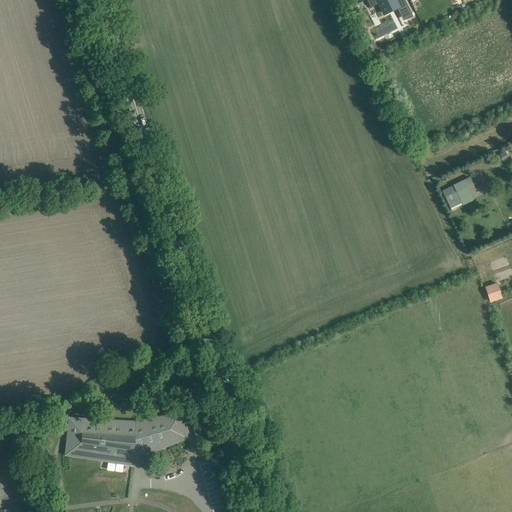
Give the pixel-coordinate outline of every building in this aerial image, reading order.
[(366,0),(370,8),(379,4),(385,14),(396,8),(402,5),(408,18),(412,16),(404,0),(366,0)] [(506,152),(500,155),(504,162),(509,159),(506,152)] [(454,186),(442,191),(450,209),(462,203),(457,192),(473,185),(474,185),(471,178),(454,186)] [(485,286),(491,303),(504,299),(498,282),(485,286)] [(70,438),(68,453),(104,458),(103,460),(131,464),(131,462),(132,462),(132,459),(148,452),(184,438),(177,416),(135,425),(72,421),(70,434),(70,438)] [(5,469),(0,470),(0,477),(5,496),(14,494),(15,497),(24,496),(23,485),(21,486),(19,478),(20,477),(18,469),(6,472),(5,469)]
